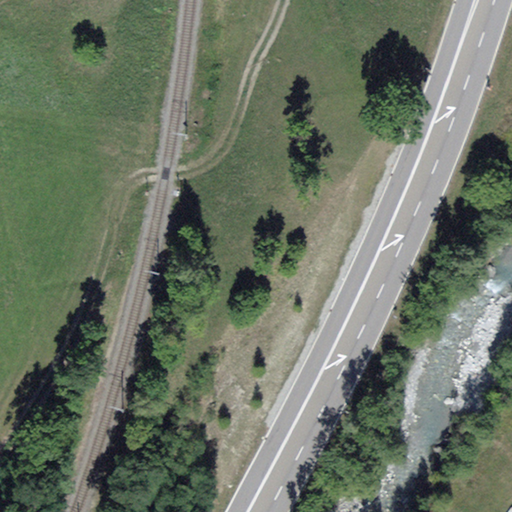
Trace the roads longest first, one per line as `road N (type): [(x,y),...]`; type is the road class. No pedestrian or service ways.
road 1 (track): [(284,0),(214,149),(128,191),(108,296),(0,488)]
road 2 (primary): [(259,511),(390,247),(483,0)]
